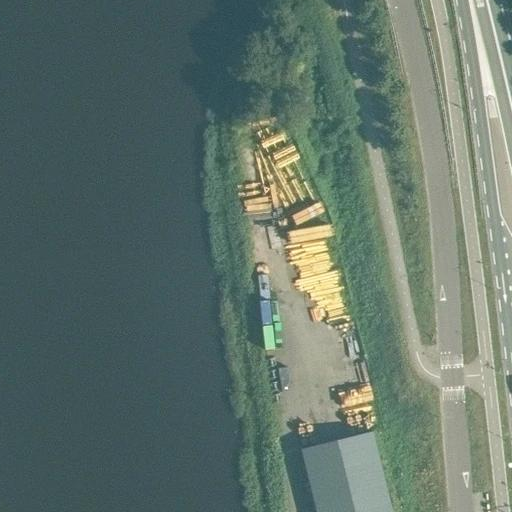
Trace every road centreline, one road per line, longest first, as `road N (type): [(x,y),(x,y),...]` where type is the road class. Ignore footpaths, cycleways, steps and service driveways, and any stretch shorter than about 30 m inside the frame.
road 1 (unclassified): [(463,511),(437,171),(401,0)]
road 2 (primary): [(466,0),(511,356)]
